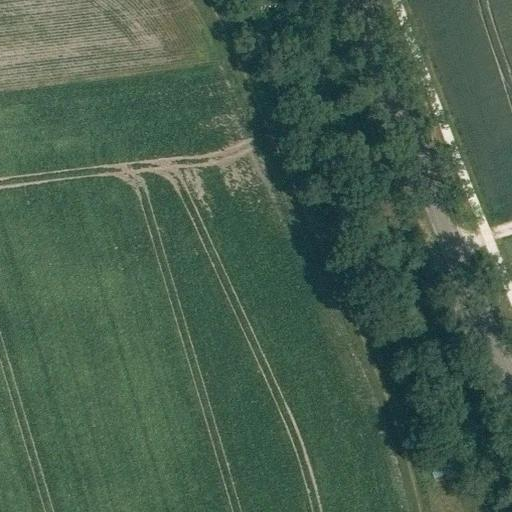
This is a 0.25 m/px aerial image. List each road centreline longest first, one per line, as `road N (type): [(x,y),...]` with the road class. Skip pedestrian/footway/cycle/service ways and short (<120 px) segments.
road 1 (track): [(201,0),(382,386),(419,511)]
road 2 (tertiary): [(511,390),(356,0)]
